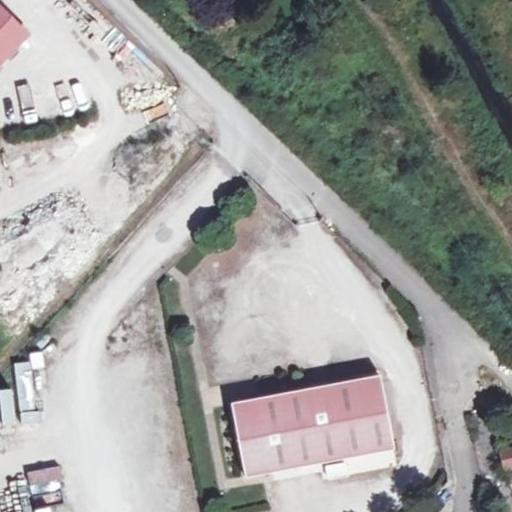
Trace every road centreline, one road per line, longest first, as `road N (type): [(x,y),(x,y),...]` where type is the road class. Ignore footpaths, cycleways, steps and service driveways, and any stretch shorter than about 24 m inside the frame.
road 1 (unclassified): [(245,131),(511,378)]
road 2 (unclassified): [(0,389),(29,382),(90,331),(245,131)]
road 3 (unclassified): [(112,0),(245,131)]
